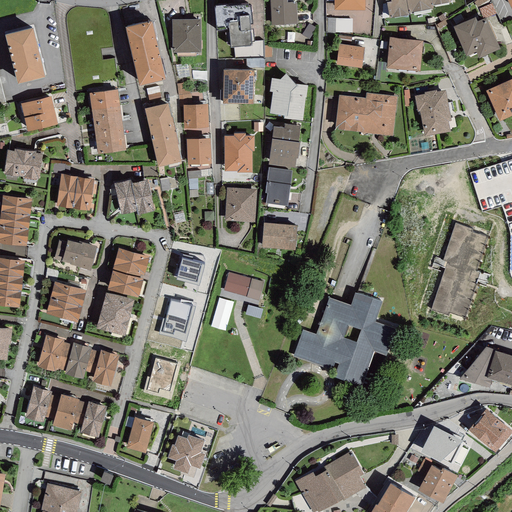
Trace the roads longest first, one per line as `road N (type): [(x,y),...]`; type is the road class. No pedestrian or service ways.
road 1 (unclassified): [(511,400),(474,400),(333,433),(280,461),(236,501),(107,459),(26,443)]
road 2 (residential): [(319,0),(304,206)]
road 3 (residential): [(208,0),(214,174)]
road 4 (residential): [(511,144),(398,164),(351,187)]
road 5 (unknown): [(69,0),(77,150)]
